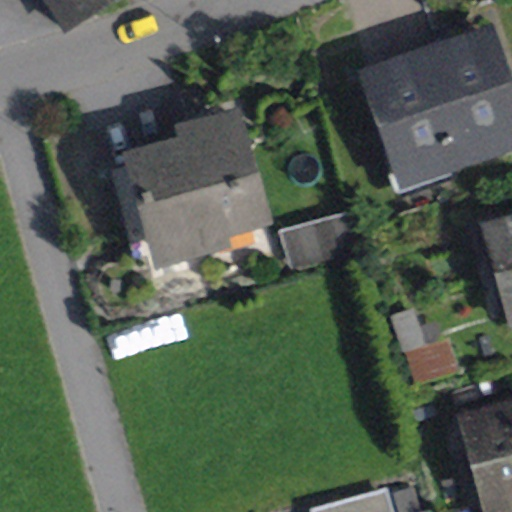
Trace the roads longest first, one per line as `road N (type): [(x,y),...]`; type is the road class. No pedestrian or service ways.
road 1 (residential): [(117,511),(0,93)]
road 2 (residential): [(0,79),(215,8)]
